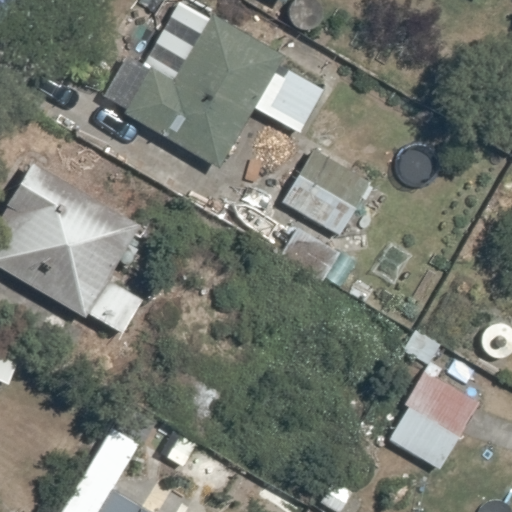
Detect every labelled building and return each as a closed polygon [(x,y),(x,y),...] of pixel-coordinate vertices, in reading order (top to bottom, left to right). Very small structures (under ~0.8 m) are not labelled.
[(120,98),(224,163),(260,105),(302,131),(327,90),(280,60),(287,49),(221,8),(217,15),(193,0),(180,0),(167,21),(194,38),(173,73),(146,56),(120,98)] [(369,184),(317,150),(286,197),(338,231),(369,184)] [(34,156),(0,210),(0,255),(126,334),(147,301),(111,278),(144,224),(34,156)] [(235,402),(187,370),(160,411),(208,442),(235,402)] [(391,439),(439,467),(478,400),(430,372),(391,439)] [(226,458),(147,415),(126,452),(205,496),(226,458)] [(150,511),(114,489),(99,511),(150,511)]
